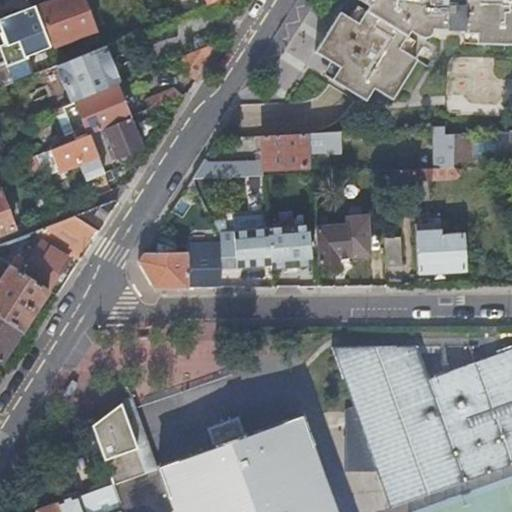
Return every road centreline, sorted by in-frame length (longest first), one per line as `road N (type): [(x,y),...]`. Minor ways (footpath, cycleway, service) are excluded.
road 1 (residential): [(511,305),(143,310),(97,283)]
road 2 (residential): [(164,172),(277,0)]
road 3 (residential): [(0,431),(97,283)]
road 4 (residential): [(0,237),(164,172)]
road 5 (residential): [(97,283),(164,172)]
